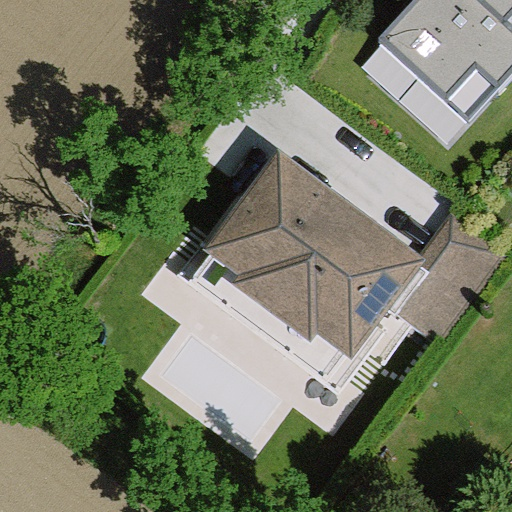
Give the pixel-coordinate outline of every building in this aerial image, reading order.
[(480,0),(412,0),(378,38),(449,102),(475,73),(493,90),(511,69),(511,27),(508,24),(480,0)] [(511,0),(480,0),(508,24),(511,19),(511,0)] [(336,44),(313,74),(329,88),(351,56),(336,44)] [(374,74),(351,56),(329,88),(352,104),(374,74)] [(388,313),(422,268),(340,206),(314,187),(270,157),(238,200),(212,236),(255,269),(249,279),(340,346),(372,302),(388,313)]
